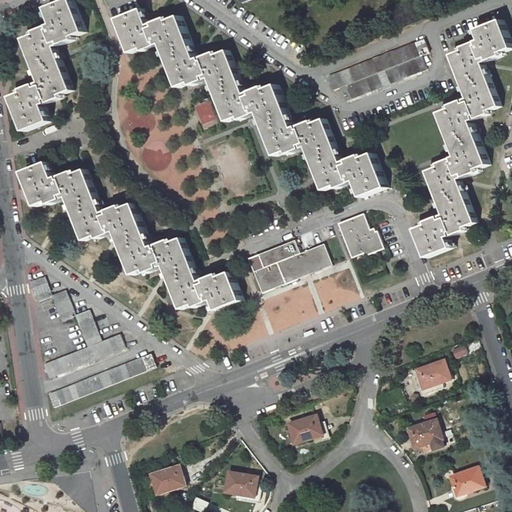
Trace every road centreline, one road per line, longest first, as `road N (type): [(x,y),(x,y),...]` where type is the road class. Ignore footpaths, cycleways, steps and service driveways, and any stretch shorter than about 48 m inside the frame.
road 1 (residential): [(10,240),(219,385)]
road 2 (residential): [(304,78),(354,106),(428,76),(447,22)]
road 3 (residential): [(42,452),(15,277)]
road 4 (unclassified): [(374,322),(219,385)]
road 5 (residential): [(447,22),(304,78)]
road 6 (residential): [(235,398),(265,400),(374,361)]
road 7 (residential): [(196,0),(304,78)]
road 8 (unknown): [(32,390),(154,340)]
road 9 (unclassified): [(219,385),(107,429)]
